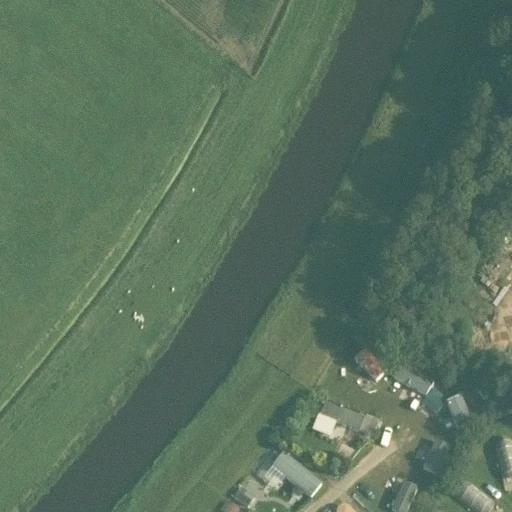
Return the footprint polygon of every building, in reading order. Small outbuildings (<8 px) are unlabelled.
[(403,376),(389,414),(401,419),(416,381),(403,376)] [(350,430),(356,415),(325,403),(313,433),(332,440),(338,425),(350,430)] [(507,492),(511,490),(511,440),(494,446),(507,492)] [(282,455),(272,470),(313,499),(324,484),(282,455)] [(423,471),(403,503),(412,510),(433,477),(423,471)] [(467,482),(455,498),(473,511),(502,511),(504,511),(467,482)]
